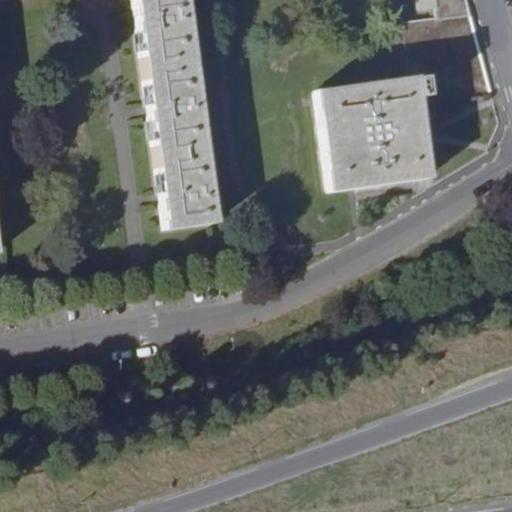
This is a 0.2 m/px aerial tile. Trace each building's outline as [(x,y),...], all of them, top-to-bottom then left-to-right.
[(128,0),(160,232),(210,225),(179,0),(128,0)] [(410,105),(488,93),(463,0),(434,0),(436,10),(430,11),(432,20),(399,25),(407,81),(410,105)] [(436,10),(434,0),(413,0),(415,12),(430,11),(436,10)] [(307,68),(305,50),(277,54),(279,71),(307,68)] [(421,180),(410,105),(407,81),(311,94),(324,192),(421,180)]
